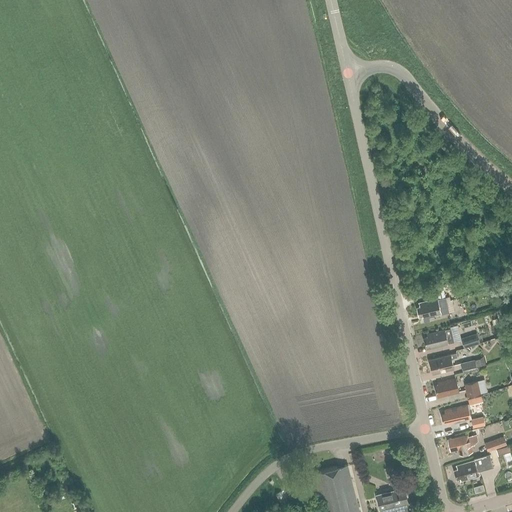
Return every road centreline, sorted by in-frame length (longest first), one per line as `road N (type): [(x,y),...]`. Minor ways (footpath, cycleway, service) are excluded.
road 1 (residential): [(425,430),(348,74)]
road 2 (residential): [(511,195),(396,73),(348,74)]
road 3 (residential): [(234,511),(265,476),(301,454),(425,430)]
